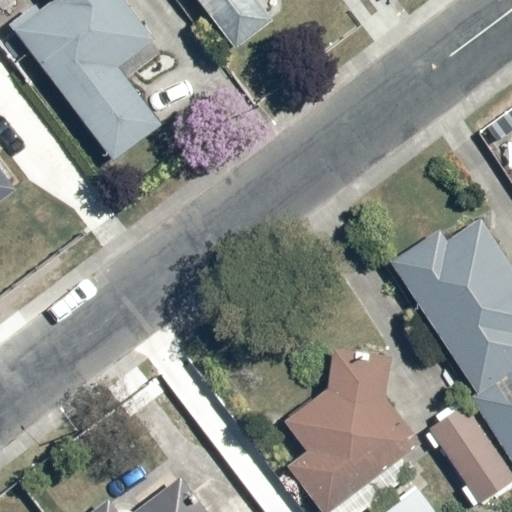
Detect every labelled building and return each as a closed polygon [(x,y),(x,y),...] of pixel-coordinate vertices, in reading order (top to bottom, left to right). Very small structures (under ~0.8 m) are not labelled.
[(153,40),(123,0),(52,0),(53,1),(14,30),(111,160),(160,124),(117,67),(153,40)] [(197,0),(234,48),(270,21),(253,0),(197,0)] [(511,262),(480,215),(448,236),(441,226),(384,264),(511,452),(511,262)] [(332,388),(289,419),(315,455),(296,468),(324,506),(417,439),(385,396),(389,358),(335,352),(332,388)] [(429,431),(475,503),(511,479),(511,465),(472,404),(429,431)] [(204,511),(178,477),(131,511),(116,511),(106,498),(88,511),(204,511)]
